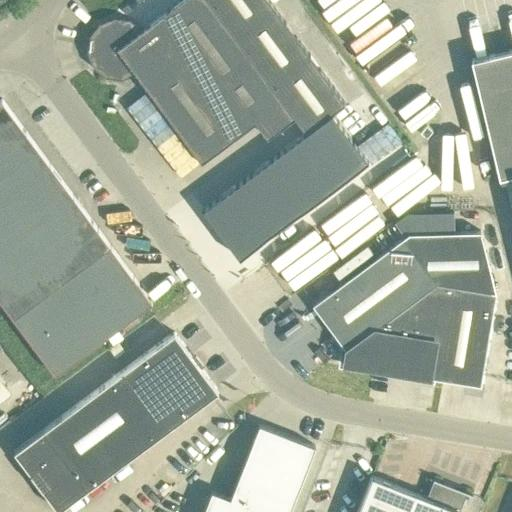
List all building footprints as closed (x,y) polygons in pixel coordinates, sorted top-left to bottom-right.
[(95,37),(93,49),(90,49),(96,62),(107,71),(120,73),(133,69),(201,160),(255,119),(267,135),(294,115),(305,131),(345,101),(269,0),(177,0),(138,29),(128,21),(114,19),(101,24),(92,36),(95,37)] [(511,47),(470,57),(499,176),(511,172),(511,47)] [(1,98),(0,98),(0,298),(54,372),(151,300),(1,98)] [(239,256),(368,160),(331,111),(305,131),(203,207),(239,256)] [(495,290),(480,229),(454,230),(453,210),(407,211),(394,220),(404,234),(312,302),(346,348),(344,360),(428,374),(480,383),(495,290)] [(13,449),(57,509),(218,389),(174,330),(13,449)] [(210,486),(199,511),(285,511),(314,444),(259,421),(228,494),(210,486)] [(355,511),(458,511),(460,509),(459,508),(466,491),(471,493),(472,492),(433,477),(425,495),(370,474),(355,511)]
